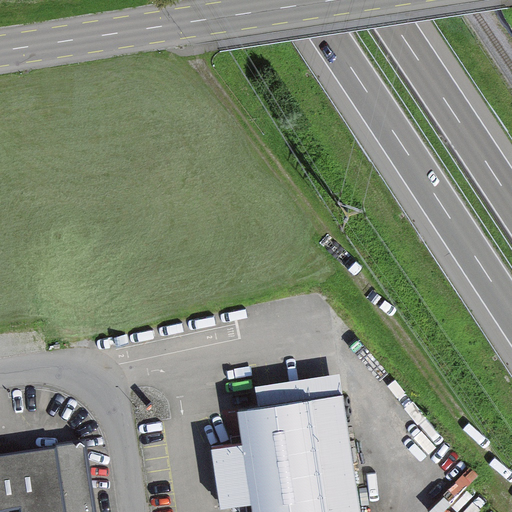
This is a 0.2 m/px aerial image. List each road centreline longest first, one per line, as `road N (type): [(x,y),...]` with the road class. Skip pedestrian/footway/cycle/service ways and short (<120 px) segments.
road 1 (unknown): [(92,392),(176,365),(322,360),(342,370),(354,393),(383,511)]
road 2 (motorway): [(305,0),(511,313)]
road 3 (motorway): [(511,199),(379,0)]
road 4 (residential): [(0,374),(44,370),(92,392),(119,437),(131,511)]
road 5 (secondary): [(205,19),(0,51)]
road 6 (secondary): [(205,19),(335,0)]
